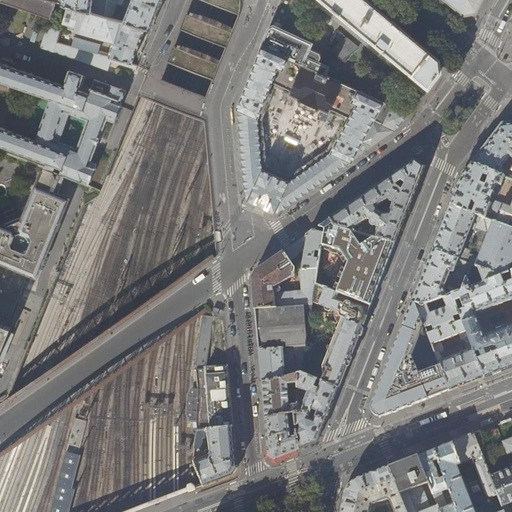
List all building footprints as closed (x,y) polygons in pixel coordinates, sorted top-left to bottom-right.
[(43,0),(0,0),(0,3),(50,18),(55,3),(48,1),(43,0)] [(48,0),(48,1),(55,3),(67,7),(77,9),(77,0),(48,0)] [(77,0),(77,9),(104,17),(106,0),(77,0)] [(106,0),(104,17),(110,19),(116,4),(121,6),(123,0),(106,0)] [(161,0),(131,0),(123,22),(145,28),(150,30),(160,6),(161,0)] [(419,84),(426,90),(437,76),(440,72),(439,59),(408,34),(388,17),(383,13),(367,0),(279,0),(272,20),(282,26),(292,0),(322,0),(356,28),(359,30),(421,82),(419,84)] [(445,0),(463,15),(476,13),(481,0),(445,0)] [(104,17),(77,9),(67,7),(61,26),(112,41),(108,56),(112,57),(132,62),(137,48),(145,28),(123,22),(110,19),(104,17)] [(57,41),(60,30),(47,25),(39,47),(108,70),(112,57),(108,56),(97,53),(71,46),(57,41)] [(319,53),(308,49),(310,43),(273,25),(269,27),(262,45),(324,74),(327,67),(317,63),(320,57),(319,53)] [(328,48),(344,62),(353,52),(359,47),(343,34),(335,44),(328,48)] [(71,46),(97,53),(100,44),(74,36),(71,46)] [(265,208),(264,208),(267,210),(268,209),(275,212),(278,213),(291,204),(352,161),(359,156),(375,144),(395,131),(408,114),(324,74),(262,45),(256,60),(237,108),(244,188),(245,198),(248,199),(247,200),(255,203),(254,204),(257,205),(258,204),(261,206),(265,208)] [(0,144),(4,146),(4,147),(5,148),(6,146),(47,162),(45,167),(66,174),(89,183),(90,179),(91,179),(92,177),(91,177),(95,167),(96,168),(96,166),(97,162),(90,160),(106,117),(114,120),(115,117),(116,117),(117,116),(116,115),(120,105),(121,106),(122,104),(121,104),(122,100),(123,100),(126,91),(125,89),(93,79),(90,88),(88,87),(87,89),(89,89),(88,94),(77,90),(83,75),(69,71),(64,85),(0,63),(0,144)] [(489,142),(472,164),(500,175),(502,173),(502,171),(500,169),(510,156),(511,158),(511,123),(502,124),(489,142)] [(406,216),(425,168),(415,159),(383,182),(330,219),(336,226),(395,244),(406,216)] [(472,164),(470,168),(464,175),(460,181),(450,205),(468,212),(472,201),(477,203),(472,213),(510,228),(511,224),(509,223),(510,221),(511,222),(511,203),(510,207),(496,202),(497,200),(496,200),(495,202),(491,201),(497,184),(502,186),(501,186),(502,187),(503,186),(502,185),(505,177),(500,175),(472,164)] [(0,353),(11,326),(8,325),(29,271),(38,274),(69,196),(67,196),(67,193),(60,190),(62,184),(66,174),(45,167),(42,166),(38,176),(22,220),(18,219),(9,223),(8,226),(0,223),(0,353)] [(472,213),(468,212),(450,205),(441,228),(433,250),(459,260),(470,229),(478,232),(466,263),(478,267),(500,276),(510,272),(511,270),(511,229),(510,228),(472,213)] [(347,265),(336,293),(370,307),(379,283),(395,244),(336,226),(330,219),(313,231),(323,234),(321,250),(337,253),(347,265)] [(269,262),(256,271),(252,278),(253,283),(255,309),(312,304),(312,302),(315,284),(319,260),(314,259),(315,254),(317,254),(318,252),(320,252),(321,250),(323,234),(313,231),(308,234),(269,262)] [(427,265),(433,250),(430,249),(424,264),(427,265)] [(459,260),(433,250),(427,265),(425,269),(412,302),(416,304),(422,306),(427,304),(443,298),(452,294),(462,290),(465,282),(457,279),(456,281),(448,279),(451,272),(454,272),(459,260)] [(460,300),(465,310),(459,312),(460,315),(462,320),(475,353),(481,350),(484,357),(477,359),(484,377),(511,365),(511,270),(510,272),(511,281),(503,284),(500,276),(478,267),(483,282),(471,286),(467,277),(465,282),(462,290),(452,294),(455,302),(460,300)] [(336,293),(315,284),(312,302),(334,311),(334,314),(334,317),(334,320),(335,322),(338,325),(341,327),(326,368),(323,368),(324,372),(320,381),(322,382),(338,389),(342,379),(351,356),(370,307),(336,293)] [(425,328),(433,325),(435,331),(428,334),(440,367),(449,390),(481,378),(484,377),(477,359),(475,353),(462,320),(456,323),(454,317),(460,315),(459,312),(455,302),(452,294),(443,298),(447,307),(431,314),(427,304),(422,306),(416,304),(425,326),(425,328)] [(375,413),(379,417),(380,417),(392,413),(441,394),(449,390),(440,367),(420,375),(413,357),(425,326),(416,304),(412,302),(409,310),(405,320),(371,408),(371,409),(375,413)] [(305,347),(312,304),(255,309),(256,316),(257,330),(259,350),(305,347)] [(196,368),(207,369),(213,316),(201,315),(196,360),(196,368)] [(301,373),(305,347),(259,350),(259,353),(261,382),(297,375),(297,374),(301,373)] [(207,369),(196,368),(194,369),(196,388),(194,418),(196,418),(198,430),(207,429),(233,428),(228,371),(227,367),(226,367),(207,369)] [(299,449),(308,445),(317,442),(325,424),(338,389),(322,382),(319,389),(314,387),(317,380),(301,373),(297,374),(297,375),(297,384),(297,388),(305,391),(304,393),(307,394),(301,411),(297,410),(297,412),(294,412),(295,421),(296,426),(301,425),(300,426),(300,427),(300,428),(302,430),(296,431),(299,449)] [(297,384),(297,375),(261,382),(263,400),(265,419),(294,412),(297,412),(297,410),(297,401),(294,401),(294,405),(288,405),(287,385),(297,384)] [(295,421),(294,412),(265,419),(266,440),(268,455),(274,458),(276,458),(284,455),(295,450),(299,449),(296,431),(296,430),(293,431),(293,433),(295,436),(291,437),(289,422),(295,421)] [(50,511),(68,511),(75,489),(71,489),(80,455),(79,455),(87,421),(76,418),(50,511)] [(233,428),(207,429),(210,453),(192,459),(194,463),(190,465),(190,467),(196,483),(201,481),(202,484),(203,487),(214,483),(232,475),(236,468),(233,431),(233,428)] [(450,442),(458,465),(468,462),(469,464),(471,465),(474,464),(487,496),(490,497),(498,494),(490,476),(474,433),(464,437),(451,442),(450,442)] [(511,467),(490,476),(498,494),(504,511),(510,511),(508,505),(511,503),(511,438),(503,442),(508,455),(511,453),(511,467)] [(504,511),(500,511),(476,511),(458,465),(450,442),(441,446),(422,453),(418,455),(429,483),(438,506),(440,511),(504,511)] [(284,455),(276,458),(278,461),(296,454),(295,450),(284,455)] [(413,456),(389,466),(406,511),(440,511),(438,506),(430,509),(421,486),(429,483),(418,455),(413,456)] [(347,488),(346,490),(345,493),(344,495),(341,508),(340,511),(406,511),(389,466),(365,475),(359,477),(357,478),(354,480),(352,481),(350,484),(347,488)]
